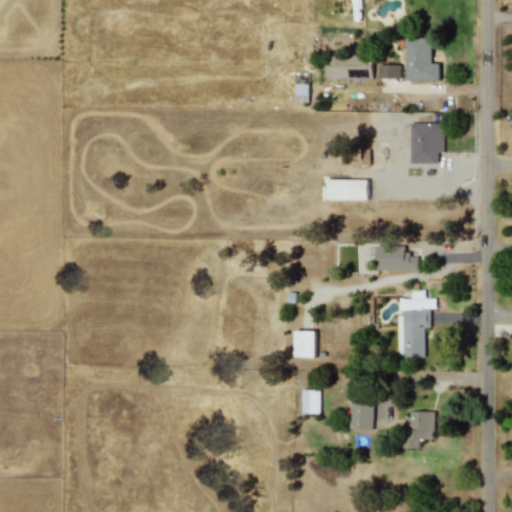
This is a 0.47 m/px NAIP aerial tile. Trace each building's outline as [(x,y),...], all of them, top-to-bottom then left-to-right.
[(439,81),(440,64),(432,64),(432,39),(407,39),(406,80),(439,81)] [(327,55),(326,78),(368,80),(369,57),(327,55)] [(400,78),(400,65),(379,65),(379,78),(400,78)] [(409,163),(437,164),(438,152),(443,152),(443,123),(410,122),(409,163)] [(368,179),(351,179),(351,199),(368,199),(368,179)] [(375,269),(417,270),(417,257),(407,257),(407,246),(376,246),(375,269)] [(397,315),(397,357),(425,357),(425,327),(431,327),(430,308),(436,308),(436,298),(425,298),(425,290),(411,291),(411,298),(400,298),(400,315),(397,315)] [(294,356),(315,356),(315,331),(295,331),(294,356)] [(319,414),(319,390),(301,390),(301,413),(319,414)] [(349,430),(373,430),(373,402),(350,402),(349,430)] [(405,448),(419,448),(419,439),(434,439),(434,411),(405,411),(405,448)]
